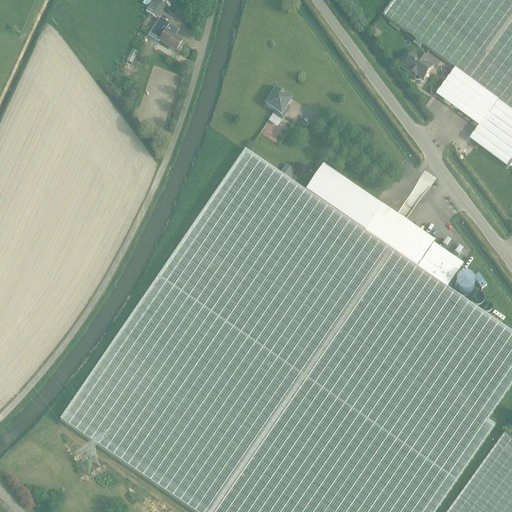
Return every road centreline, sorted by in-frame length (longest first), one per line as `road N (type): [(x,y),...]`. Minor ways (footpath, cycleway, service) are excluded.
road 1 (unclassified): [(0,417),(82,318),(127,240),(172,140),(214,0)]
road 2 (unclassified): [(511,264),(317,0)]
